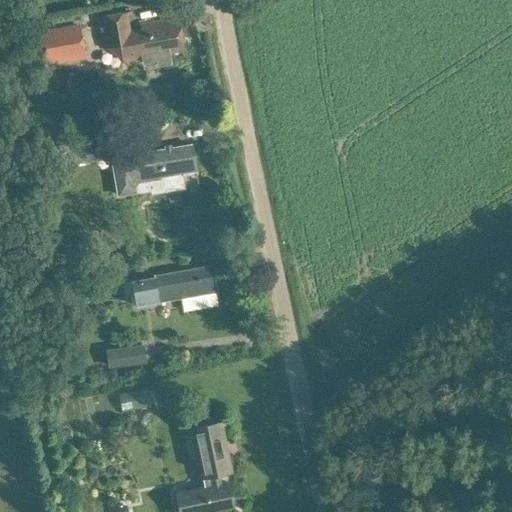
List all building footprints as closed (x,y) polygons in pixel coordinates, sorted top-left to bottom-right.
[(34,2),(19,5),(22,19),(37,17),(34,2)] [(130,11),(97,17),(103,48),(119,45),(122,62),(142,58),(143,63),(156,61),(157,66),(170,64),(168,54),(184,51),(178,18),(158,21),(139,25),(140,30),(129,32),(125,16),(131,15),(130,11)] [(85,59),(84,54),(79,26),(39,33),(45,66),(85,59)] [(63,115),(42,118),(45,137),(66,133),(63,115)] [(70,143),(47,147),(50,168),(74,164),(112,157),(113,162),(118,195),(136,192),(150,190),(162,188),(179,185),(181,181),(180,173),(194,171),(195,172),(196,172),(191,144),(190,144),(190,146),(170,149),(144,154),(123,157),(119,135),(70,143)] [(212,265),(193,269),(154,275),(154,277),(131,280),(135,305),(181,297),(183,309),(217,304),(215,291),(217,291),(212,265)] [(105,348),(107,367),(145,362),(142,344),(105,348)] [(150,405),(146,388),(118,394),(122,412),(150,405)] [(220,423),(201,427),(191,429),(204,488),(176,493),(180,511),(204,511),(233,506),(228,482),(220,484),(218,474),(231,472),(220,423)]
